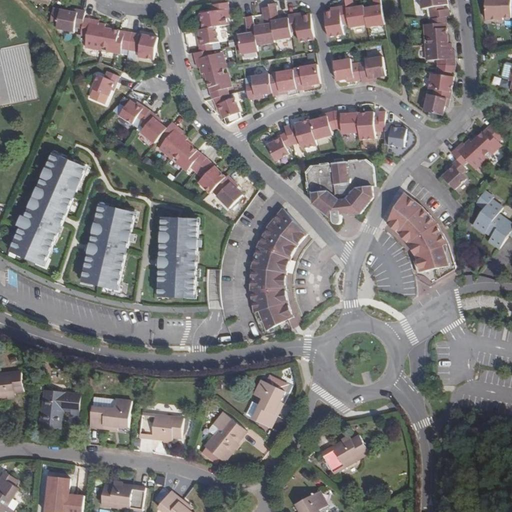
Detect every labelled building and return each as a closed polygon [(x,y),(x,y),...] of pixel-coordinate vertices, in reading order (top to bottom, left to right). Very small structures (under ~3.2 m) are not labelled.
[(450,4),(448,0),(422,0),(424,8),(430,7),(432,19),(445,17),(452,16),(450,9),(446,10),(441,10),(441,5),(445,4),(450,4)] [(511,0),(486,0),(487,21),(504,21),(504,19),(511,19),(511,0)] [(228,23),(227,16),(225,7),(229,6),(228,1),(218,2),(214,3),(215,10),(211,10),(200,12),(203,28),(226,24),(228,23)] [(272,15),(278,15),(276,2),(270,3),(270,6),(272,15)] [(326,12),(329,29),(330,37),(345,35),(344,23),(343,19),(349,18),(348,8),(347,5),(341,6),(342,9),(332,11),(326,12)] [(368,24),(365,7),(365,5),(354,7),(348,8),(349,18),(350,23),(351,27),(368,24)] [(365,7),(368,24),(368,26),(386,24),(383,5),(375,6),(365,7)] [(82,25),(84,16),(85,8),(79,7),(79,10),(71,9),(61,7),(58,25),(75,28),(76,24),(82,25)] [(315,32),(312,15),(312,13),(305,14),(295,16),(295,12),(289,13),(290,17),(291,27),(298,26),(299,31),(301,41),(316,38),(315,32)] [(329,29),(326,12),(318,13),(312,15),(315,32),(321,30),(329,29)] [(256,28),(255,25),(254,14),(248,15),(250,28),(256,28)] [(119,31),(120,29),(113,28),(105,26),(106,23),(100,22),(91,20),(92,17),(84,16),(82,25),(81,34),(87,35),(86,44),(115,50),(116,46),(121,47),(128,49),(129,44),(132,31),(124,30),(124,32),(119,31)] [(292,31),(291,27),(290,17),(279,19),(272,20),(273,22),(275,39),(293,36),(292,31)] [(453,58),(452,50),(451,43),(449,44),(448,36),(446,29),(444,29),(443,24),(446,24),(445,17),(432,19),(428,19),(429,26),(430,32),(425,32),(429,62),(438,61),(439,65),(443,65),(456,65),(457,66),(457,59),(453,58)] [(275,39),(273,22),(267,23),(255,25),(256,28),(257,32),(258,44),(276,41),(275,39)] [(226,24),(203,28),(201,28),(202,35),(204,44),(200,45),(201,51),(213,49),(214,49),(213,42),(218,41),(229,39),(226,24)] [(135,45),(134,50),(139,51),(138,56),(152,60),(158,39),(144,35),(143,38),(142,41),(137,39),(138,36),(138,33),(132,31),(129,44),(135,45)] [(258,44),(257,32),(250,33),(239,35),(242,54),(260,51),(258,44)] [(225,83),(229,82),(224,52),(214,53),(213,49),(201,51),(195,52),(196,57),(199,57),(201,66),(202,72),(205,72),(207,80),(208,87),(211,87),(212,90),(209,91),(211,99),(224,96),(227,95),(226,88),(225,83)] [(369,79),(377,77),(387,76),(384,57),(366,60),(366,64),(367,68),(361,69),(363,79),(363,83),(369,82),(369,79)] [(361,69),(361,65),(355,66),(355,62),(354,58),(335,61),(338,80),(349,78),(357,77),(357,80),(363,79),(361,69)] [(303,85),(311,84),(322,82),(319,64),(300,67),(301,71),(302,75),(296,76),(298,89),(303,88),(303,85)] [(503,78),(511,79),(511,72),(511,65),(507,64),(503,78)] [(439,91),(453,93),(454,78),(451,77),(449,77),(450,72),(452,72),(455,73),(456,65),(443,65),(442,71),(438,70),(437,75),(432,74),(430,89),(435,90),(439,91)] [(114,81),(117,82),(120,76),(107,70),(104,77),(98,74),(92,88),(108,95),(111,90),(114,81)] [(296,76),(295,72),(295,70),(277,73),(277,76),(278,81),(272,82),(273,92),(274,95),(280,94),(280,91),(288,91),(298,89),(296,76)] [(273,92),(272,82),(271,77),(270,73),(252,76),(252,80),(253,85),(247,85),(247,89),(249,98),(255,97),(255,94),(263,93),(273,92)] [(442,116),(445,106),(448,98),(451,99),(453,93),(439,91),(438,95),(434,94),(429,93),(424,110),(442,116)] [(216,105),(220,113),(222,118),(239,112),(232,98),(226,100),(224,96),(211,99),(214,106),(216,105)] [(140,125),(150,111),(144,107),(142,110),(134,105),(128,101),(115,122),(128,131),(134,122),(140,125)] [(153,118),(155,115),(150,111),(140,125),(140,126),(143,129),(140,132),(154,145),(160,138),(166,130),(159,123),(153,118)] [(386,132),(387,123),(387,113),(380,114),(380,118),(380,123),(375,123),(375,119),(374,114),(360,116),(361,135),(362,142),(377,140),(376,134),(386,132)] [(361,135),(360,116),(351,117),(342,118),(341,114),(335,115),(338,129),(343,128),(344,132),(344,137),(361,135)] [(334,130),(338,129),(335,115),(328,117),(330,120),(323,122),(312,125),(318,144),(336,138),(334,133),(334,130)] [(198,171),(206,160),(200,155),(198,157),(194,154),(196,152),(192,148),(185,143),(187,141),(183,137),(175,131),(177,128),(172,123),(166,130),(160,138),(165,142),(159,149),(182,169),(184,165),(188,169),(195,174),(198,171)] [(409,131),(403,130),(393,128),(394,125),(387,123),(386,132),(386,137),(391,138),(390,145),(405,148),(409,131)] [(318,144),(312,125),(312,124),(297,128),(298,133),(300,137),(295,139),(294,134),(293,130),(286,131),(288,137),(293,149),(303,148),(304,154),(320,150),(318,144)] [(184,134),(177,128),(175,131),(183,137),(184,134)] [(499,149),(503,145),(508,141),(496,128),(491,133),(493,136),(490,139),(487,136),(482,141),(477,146),(475,144),(470,148),(463,154),(461,152),(455,157),(461,162),(465,168),(470,169),(473,166),(477,170),(482,171),(502,153),(499,149)] [(285,143),(276,148),(271,151),(279,167),(293,159),(289,152),(294,150),(293,149),(288,137),(283,140),(285,143)] [(274,145),(276,148),(285,143),(283,140),(274,145)] [(463,154),(470,148),(468,146),(461,152),(463,154)] [(47,266),(90,169),(56,154),(13,251),(47,266)] [(342,222),(342,214),(341,210),(349,209),(350,214),(350,215),(361,214),(374,198),(373,187),(377,187),(375,167),(372,164),(373,163),(369,161),(368,161),(366,160),(345,162),(344,159),(335,159),(335,163),(313,166),(311,168),(310,167),(308,171),(309,172),(307,174),(310,194),(313,194),(313,204),(330,217),(333,217),(334,220),(334,222),(336,224),(338,224),(341,224),(342,222)] [(216,189),(226,179),(216,169),(214,171),(212,173),(208,170),(210,167),(212,165),(206,160),(198,171),(202,175),(199,177),(203,181),(200,185),(210,195),(216,189)] [(458,193),(470,183),(466,178),(471,174),(465,168),(461,162),(456,167),(458,169),(451,175),(447,179),(458,193)] [(458,169),(456,167),(449,173),(451,175),(458,169)] [(244,196),(237,190),(231,183),(233,181),(228,177),(226,179),(216,189),(221,194),(218,197),(231,209),(244,196)] [(231,183),(237,190),(239,188),(233,181),(231,183)] [(437,225),(438,224),(423,206),(404,193),(387,224),(400,234),(406,241),(413,251),(417,259),(422,273),(427,273),(431,276),(433,278),(435,281),(456,268),(449,244),(443,233),(442,235),(437,225)] [(122,291),(139,214),(103,206),(86,283),(122,291)] [(511,211),(504,206),(491,224),(496,228),(494,233),(504,240),(511,228),(511,211)] [(255,300),(253,301),(255,312),(264,335),(281,332),(292,329),(289,320),(291,310),(289,304),(287,287),(288,274),(291,260),(298,247),(308,234),(284,209),(269,226),(264,236),(266,237),(261,246),(259,246),(252,267),(251,290),(253,290),(255,300)] [(199,300),(202,219),(165,218),(162,298),(199,300)] [(218,295),(220,270),(210,270),(209,294),(218,295)] [(0,397),(9,396),(17,395),(17,392),(25,391),(23,371),(0,373),(0,397)] [(264,379),(257,393),(265,397),(261,406),(255,417),(274,426),(283,406),(280,404),(282,400),(287,390),(264,379)] [(72,412),(72,415),(81,415),(82,392),(46,389),(43,428),(63,429),(65,411),(65,407),(72,408),(72,412)] [(116,407),(117,398),(95,396),(94,405),(116,407)] [(133,399),(117,398),(116,407),(94,405),(92,425),(114,427),(115,425),(119,425),(130,426),(133,399)] [(236,447),(240,442),(249,430),(225,410),(216,423),(222,427),(216,434),(207,445),(209,447),(214,452),(211,456),(218,462),(222,458),(226,462),(237,448),(236,447)] [(141,437),(165,439),(173,440),(173,437),(183,438),(184,417),(144,413),(141,437)] [(222,427),(216,423),(212,427),(213,430),(216,434),(222,427)] [(255,445),(260,434),(250,429),(245,440),(255,445)] [(354,438),(353,436),(345,440),(325,451),(337,471),(372,451),(363,434),(354,438)] [(214,452),(209,447),(205,451),(211,456),(214,452)] [(73,478),(52,476),(48,511),(84,511),(87,496),(77,495),(77,502),(70,501),(71,494),(73,478)] [(158,476),(157,484),(165,485),(166,477),(158,476)] [(4,477),(0,483),(0,511),(17,511),(18,511),(9,506),(14,498),(21,488),(4,477)] [(125,483),(116,482),(116,485),(107,484),(104,504),(144,510),(148,486),(125,483)] [(155,498),(160,503),(168,495),(163,490),(155,498)] [(187,507),(189,504),(172,490),(160,506),(167,511),(193,511),(191,510),(187,507)] [(322,511),(321,509),(330,504),(322,490),(298,503),(302,511),(322,511)]
